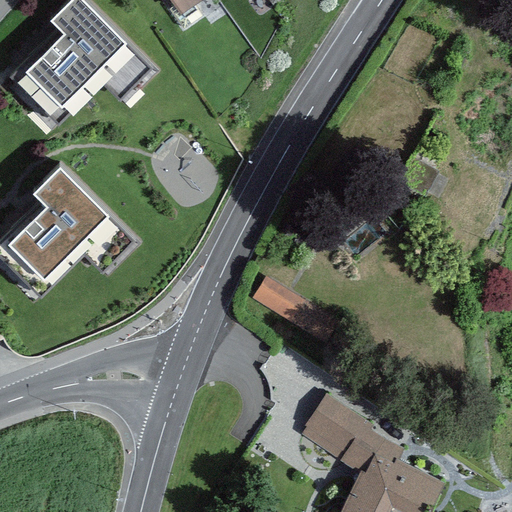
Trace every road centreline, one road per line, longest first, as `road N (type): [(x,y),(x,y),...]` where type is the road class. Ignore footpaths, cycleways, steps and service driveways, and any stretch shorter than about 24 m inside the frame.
road 1 (secondary): [(175,388),(220,273),(289,144),(382,0)]
road 2 (tertiary): [(0,405),(113,375),(175,388)]
road 3 (secondary): [(175,388),(139,511)]
